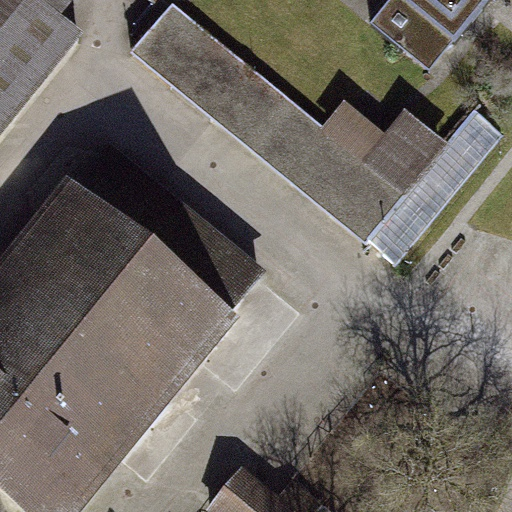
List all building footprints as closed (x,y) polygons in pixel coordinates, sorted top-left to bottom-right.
[(0,0),(0,168),(93,62),(61,34),(90,0),(0,0)] [(387,0),(392,3),(371,30),(426,74),(485,0),(387,0)] [(164,10),(123,61),(383,269),(488,139),(463,119),(438,151),(395,116),(374,141),(334,109),(316,132),(164,10)] [(0,259),(0,511),(88,511),(252,320),(75,171),(0,259)] [(237,471),(202,511),(311,511),(317,505),(287,480),(271,499),(237,471)]
